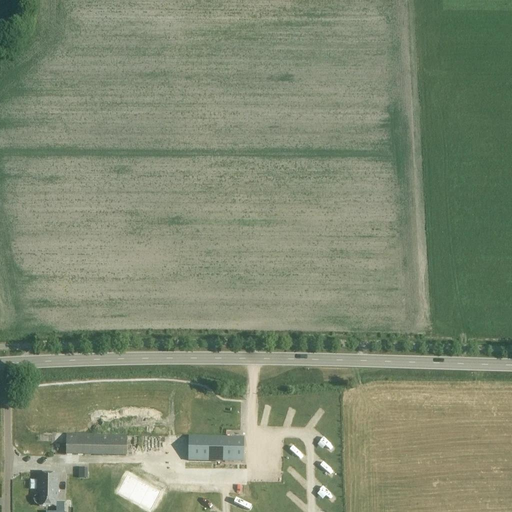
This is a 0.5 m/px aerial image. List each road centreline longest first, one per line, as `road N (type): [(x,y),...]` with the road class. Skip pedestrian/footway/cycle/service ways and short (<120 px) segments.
road 1 (tertiary): [(511,365),(4,363)]
road 2 (unclassified): [(6,511),(4,363)]
